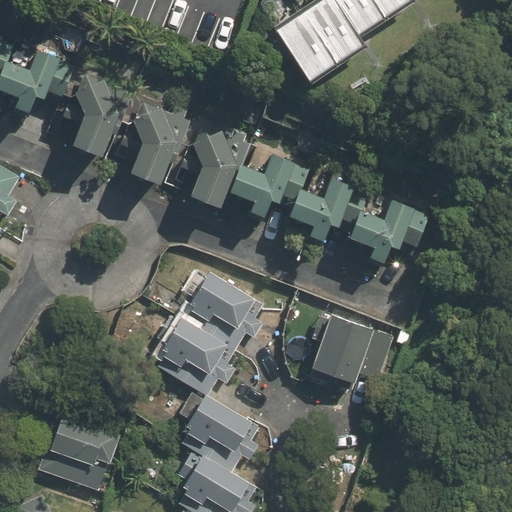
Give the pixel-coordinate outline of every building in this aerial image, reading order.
[(334,60),(362,43),(356,32),(335,0),(311,0),(301,7),(334,60)] [(335,0),(356,32),(384,15),(374,0),(335,0)] [(374,0),(384,15),(408,0),(374,0)] [(306,77),(334,60),(301,7),(273,24),(306,77)] [(0,71),(1,71),(5,59),(10,44),(0,39),(2,34),(0,33),(0,71)] [(0,75),(0,87),(18,94),(14,105),(29,110),(35,93),(45,97),(48,88),(61,93),(71,65),(61,62),(63,56),(38,47),(30,68),(5,59),(1,71),(0,75)] [(118,78),(115,84),(86,73),(81,86),(75,88),(85,113),(73,142),(105,155),(112,138),(123,112),(125,113),(134,92),(126,89),(128,82),(118,78)] [(175,105),(172,112),(143,100),(139,113),(132,115),(142,140),(130,169),(162,182),(170,165),(180,139),(183,140),(191,120),(183,116),(186,110),(175,105)] [(234,129),(231,136),(202,124),(198,137),(191,139),(201,164),(189,193),(222,206),(229,189),(240,163),(242,164),(251,144),(242,140),(245,134),(234,129)] [(229,189),(253,199),(253,200),(250,208),(264,213),(267,205),(275,209),(282,192),(294,197),(299,187),(307,166),(273,152),(264,173),(242,164),(240,163),(229,189)] [(7,194),(19,175),(0,163),(0,208),(5,212),(13,198),(7,194)] [(288,213),(311,223),(308,231),(322,237),(326,229),(333,232),(340,216),(353,221),(359,208),(366,190),(331,176),(322,196),(299,187),(294,197),(288,213)] [(348,234),(373,244),(373,245),(370,252),(384,258),(387,250),(395,253),(402,237),(415,242),(428,211),(392,197),(384,218),(359,208),(353,221),(348,234)] [(193,303),(189,309),(184,317),(236,349),(247,331),(255,336),(264,321),(255,315),(262,303),(203,267),(185,297),(193,303)] [(396,336),(328,312),(310,364),(354,379),(357,370),(380,378),(396,336)] [(165,352),(161,359),(157,366),(199,391),(207,396),(218,380),(227,385),(236,370),(226,364),(236,349),(184,317),(177,313),(175,317),(157,347),(165,352)] [(189,426),(185,433),(180,441),(196,451),(230,472),(241,454),(250,459),(259,444),(250,439),(257,428),(207,396),(199,391),(180,421),(189,426)] [(52,433),(39,465),(95,488),(117,434),(79,418),(69,396),(41,408),(52,433)] [(186,488),(182,494),(178,501),(190,508),(195,511),(252,511),(257,506),(247,500),(255,488),(230,472),(196,451),(177,482),(186,488)] [(16,511),(49,511),(42,494),(14,506),(16,511)]
